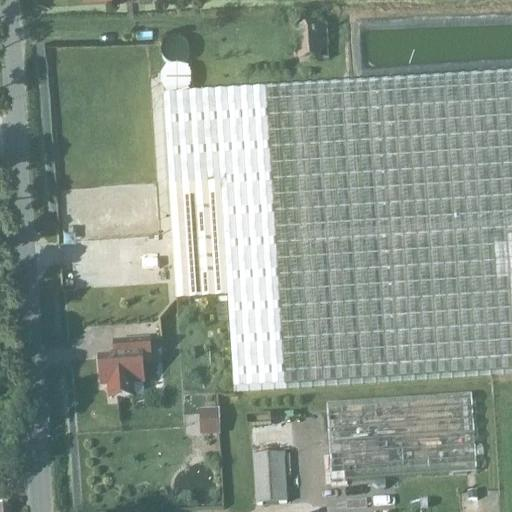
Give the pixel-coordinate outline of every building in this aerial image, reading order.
[(299,30),(299,62),(329,61),(327,27),(299,30)] [(165,49),(188,51),(190,32),(167,30),(165,49)] [(511,374),(511,76),(163,99),(177,304),(229,301),(235,393),(511,374)] [(99,359),(101,387),(109,387),(110,401),(133,399),(132,385),(144,384),(142,365),(151,365),(149,342),(115,345),(116,358),(99,359)] [(204,426),(224,425),(222,396),(202,397),(204,426)] [(476,474),(471,396),(327,406),(332,484),(476,474)] [(284,456),(254,458),(257,507),(311,503),(308,455),(284,456)]
